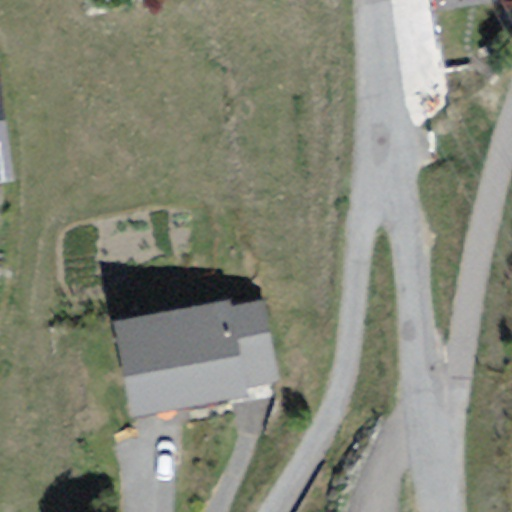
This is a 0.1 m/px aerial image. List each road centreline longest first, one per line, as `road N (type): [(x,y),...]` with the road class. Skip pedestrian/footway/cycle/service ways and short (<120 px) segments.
road 1 (residential): [(388,150),(357,285),(350,364),(332,415),(275,511)]
road 2 (residential): [(511,135),(475,261),(443,484)]
road 3 (residential): [(443,484),(388,150)]
road 4 (residential): [(388,150),(373,0)]
